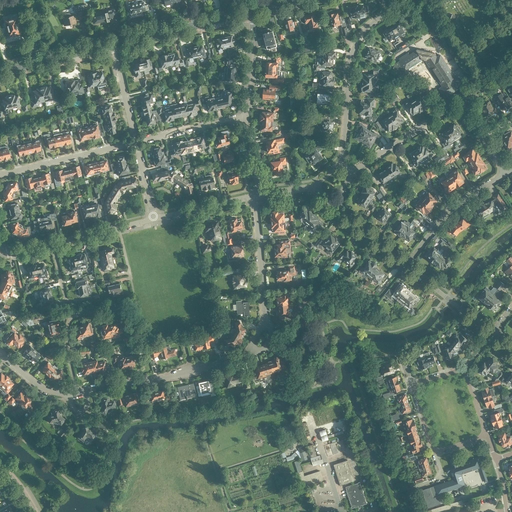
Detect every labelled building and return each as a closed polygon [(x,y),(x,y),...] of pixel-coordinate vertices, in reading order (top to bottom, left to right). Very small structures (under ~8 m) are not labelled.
[(135,13),(148,10),(147,5),(144,6),(142,0),(139,0),(128,3),(131,16),(136,15),(135,13)] [(83,18),(81,11),(87,10),(86,4),(74,7),(71,7),(70,9),(71,13),(63,14),(64,19),(63,19),(65,26),(75,23),(74,19),(79,18),(79,19),(83,18)] [(428,15),(429,17),(436,13),(430,4),(428,5),(421,10),(426,16),(428,15)] [(358,7),(358,6),(351,7),(352,11),(350,11),(352,19),(360,17),(360,18),(365,17),(364,13),(364,12),(367,11),(366,6),(363,7),(363,6),(358,7)] [(110,18),(116,17),(114,9),(106,11),(107,13),(104,13),(105,15),(92,18),(94,24),(106,21),(106,22),(109,22),(108,19),(110,19),(110,18)] [(303,16),(299,20),(304,24),(306,24),(309,23),(311,30),(319,28),(318,25),(322,24),(321,20),(317,20),(315,14),(317,14),(317,16),(320,16),(319,12),(315,13),(304,16),(303,16)] [(329,16),(327,17),(328,22),(330,21),(332,27),(341,25),(342,28),(341,28),(344,37),(349,35),(347,27),(346,27),(344,19),(343,20),(342,16),(338,17),(337,13),(333,14),(332,13),(330,14),(330,15),(329,15),(329,16)] [(19,21),(18,17),(6,20),(7,25),(7,27),(6,27),(7,32),(5,33),(6,37),(8,37),(10,36),(11,37),(13,37),(13,36),(17,35),(22,33),(23,33),(24,38),(29,37),(27,30),(25,31),(21,31),(20,27),(23,27),(21,21),(19,21)] [(295,22),(292,22),(292,19),(288,20),(287,20),(286,20),(285,21),(284,21),(287,31),(289,31),(290,34),(295,33),(294,30),(297,30),(295,22)] [(403,47),(408,44),(406,41),(403,43),(401,38),(400,39),(399,36),(400,35),(400,34),(403,32),(401,28),(403,27),(400,22),(391,28),(403,47)] [(403,47),(391,28),(382,33),(385,38),(383,39),(385,43),(393,38),(394,39),(395,38),(397,41),(396,41),(397,42),(394,44),(396,47),(398,51),(403,47)] [(262,39),(263,42),(275,39),(273,31),(269,32),(268,29),(264,30),(264,33),(263,34),(264,39),(262,39)] [(227,36),(223,37),(226,48),(231,47),(231,48),(234,47),(233,46),(235,45),(233,38),(232,39),(231,36),(228,37),(227,36)] [(222,48),(224,49),(226,48),(223,37),(220,37),(220,38),(217,39),(217,42),(216,42),(218,49),(218,53),(220,53),(222,53),(223,51),(222,48)] [(275,39),(263,42),(264,45),(266,45),(267,49),(269,49),(270,52),(277,51),(276,47),(277,47),(275,39)] [(394,53),(395,55),(412,44),(411,43),(408,44),(403,47),(398,51),(394,53)] [(199,45),(194,46),(197,57),(198,57),(200,57),(201,56),(205,58),(206,57),(205,52),(204,52),(203,48),(202,48),(201,45),(199,46),(199,45)] [(197,57),(194,46),(189,48),(190,48),(187,49),(188,52),(187,52),(188,55),(189,59),(189,60),(189,62),(190,62),(193,62),(193,61),(193,58),(194,58),(197,57)] [(381,54),(382,51),(378,49),(378,51),(372,49),(372,50),(369,48),(366,56),(370,58),(369,60),(376,62),(379,53),(381,54)] [(399,59),(400,61),(395,64),(393,68),(401,81),(408,77),(404,71),(422,60),(426,61),(443,87),(440,89),(445,97),(461,87),(459,84),(461,83),(456,76),(454,77),(450,70),(448,71),(439,56),(437,57),(435,55),(435,54),(435,53),(417,49),(416,50),(416,51),(409,55),(408,53),(399,59)] [(167,54),(170,67),(175,66),(174,64),(177,64),(177,66),(179,65),(180,66),(180,67),(183,66),(184,67),(185,67),(183,59),(180,60),(180,59),(178,60),(177,53),(173,54),(173,53),(171,53),(169,53),(167,54)] [(170,67),(167,54),(158,57),(160,65),(157,65),(158,67),(156,67),(158,73),(158,75),(160,75),(159,71),(162,70),(161,67),(163,66),(164,67),(166,66),(166,68),(170,67)] [(265,67),(265,70),(281,70),(281,66),(279,65),(280,62),(282,63),(282,59),(281,59),(281,56),(274,56),(274,59),(274,63),(266,62),(266,66),(265,67)] [(313,65),(313,67),(325,68),(325,65),(331,65),(332,64),(333,59),(325,58),(321,58),(321,61),(319,61),(319,65),(313,64),(313,65)] [(144,70),(144,71),(152,69),(149,59),(142,60),(143,63),(142,63),(143,70),(144,70)] [(236,68),(236,65),(230,64),(231,59),(226,59),(226,61),(223,61),(223,65),(226,65),(225,68),(224,68),(224,72),(236,73),(237,68),(236,68)] [(143,70),(142,63),(135,64),(136,67),(133,67),(135,74),(136,77),(143,76),(142,73),(144,72),(144,71),(144,70),(143,70)] [(322,74),(322,78),(323,78),(332,79),(332,74),(331,72),(325,72),(326,68),(325,68),(313,67),(313,68),(314,68),(314,71),(318,71),(318,73),(319,74),(321,74),(322,74)] [(361,79),(360,83),(376,84),(376,74),(379,74),(379,69),(372,69),(372,75),(370,75),(369,75),(368,75),(362,75),(362,79),(361,79)] [(281,70),(265,70),(265,76),(266,77),(273,77),(272,82),(285,83),(285,80),(279,79),(279,75),(281,75),(281,70)] [(421,75),(427,82),(431,79),(426,71),(421,75)] [(97,75),(97,72),(94,73),(97,85),(98,87),(98,90),(106,88),(105,84),(106,84),(104,77),(103,77),(102,73),(97,75)] [(235,81),(236,73),(224,72),(224,77),(225,77),(224,80),(235,81)] [(97,85),(94,73),(90,74),(90,75),(87,76),(89,87),(97,85)] [(334,79),(332,79),(323,78),(323,81),(320,81),(320,83),(313,83),(312,87),(324,88),(324,85),(333,86),(333,83),(334,83),(334,79)] [(80,94),(84,93),(82,87),(79,88),(77,80),(66,83),(67,88),(65,89),(66,95),(79,91),(80,94)] [(430,85),(433,90),(428,82),(423,85),(422,85),(418,87),(421,91),(430,85)] [(376,84),(360,83),(360,87),(362,87),(361,91),(371,92),(371,94),(375,94),(376,84)] [(270,90),(264,89),(264,94),(263,94),(262,95),(262,97),(263,97),(263,98),(263,99),(271,99),(271,100),(272,101),(273,102),(274,101),(274,100),(275,90),(280,90),(280,85),(270,85),(270,90)] [(430,85),(421,91),(424,96),(427,94),(433,90),(430,85)] [(41,88),(44,101),(49,101),(49,102),(52,101),(53,103),(59,101),(57,96),(53,97),(50,86),(41,88)] [(233,99),(234,92),(225,91),(225,87),(220,86),(220,89),(222,89),(222,94),(220,94),(220,97),(221,97),(221,98),(231,99),(233,99)] [(44,101),(41,88),(32,90),(35,101),(31,102),(32,108),(38,107),(37,104),(41,104),(41,102),(44,101)] [(332,99),(332,95),(326,94),(326,89),(320,89),(319,90),(317,90),(316,97),(319,98),(319,104),(325,104),(325,103),(331,103),(331,99),(332,99)] [(511,106),(511,101),(508,97),(505,99),(502,94),(494,98),(501,109),(505,107),(507,109),(511,106)] [(150,103),(153,102),(152,97),(153,97),(153,95),(151,95),(141,97),(143,104),(150,103)] [(213,98),(215,108),(230,104),(231,103),(231,99),(221,98),(221,97),(220,97),(215,99),(214,95),(212,95),(212,98),(213,98)] [(19,100),(18,96),(14,97),(14,96),(10,97),(12,109),(20,107),(19,102),(20,102),(19,100)] [(187,103),(185,96),(183,97),(184,102),(183,102),(183,104),(180,105),(181,111),(178,112),(180,117),(189,114),(187,105),(187,104),(187,103)] [(212,98),(209,98),(208,96),(205,97),(208,112),(216,110),(215,108),(213,98),(212,98)] [(414,102),(420,113),(424,110),(423,110),(427,108),(422,100),(424,99),(422,96),(416,99),(417,100),(414,102)] [(2,99),(3,103),(2,104),(2,106),(4,106),(5,114),(9,113),(8,110),(12,109),(10,97),(5,98),(5,99),(2,99)] [(374,98),(367,98),(366,102),(360,102),(360,104),(359,104),(359,107),(360,107),(360,113),(366,113),(366,116),(371,116),(372,106),(373,106),(374,98)] [(187,105),(189,114),(189,116),(197,114),(195,105),(200,104),(199,99),(196,100),(196,102),(187,104),(187,105)] [(420,113),(414,102),(413,101),(410,104),(408,101),(404,103),(412,116),(419,111),(420,113)] [(488,102),(487,102),(486,102),(486,103),(486,104),(484,105),(484,104),(483,104),(482,105),(481,106),(482,107),(481,107),(488,119),(497,112),(498,114),(500,113),(496,106),(493,107),(491,104),(489,102),(488,102)] [(150,103),(143,104),(141,105),(144,116),(146,116),(153,114),(158,113),(158,110),(151,112),(150,107),(151,106),(150,103)] [(171,107),(173,118),(180,117),(178,112),(181,111),(180,105),(173,106),(173,104),(170,105),(170,107),(171,107)] [(102,114),(106,113),(112,112),(110,105),(101,107),(100,105),(93,106),(93,110),(97,109),(98,111),(101,111),(102,114)] [(173,118),(171,107),(170,107),(170,108),(162,110),(161,108),(157,109),(158,110),(158,113),(158,114),(164,113),(166,122),(174,120),(173,118)] [(397,128),(397,127),(396,126),(403,121),(397,112),(399,111),(397,108),(392,112),(393,114),(390,116),(391,117),(397,128)] [(105,122),(106,125),(114,123),(114,122),(116,122),(114,113),(112,113),(112,112),(106,113),(107,121),(105,122)] [(260,120),(271,121),(273,121),(274,113),(261,112),(260,120)] [(158,114),(158,113),(153,114),(146,116),(146,117),(144,117),(145,121),(147,120),(148,125),(155,123),(153,117),(156,116),(157,121),(160,120),(158,114)] [(325,131),(326,130),(332,131),(334,121),(331,121),(331,116),(324,115),(324,118),(322,118),(321,121),(323,122),(322,130),(323,131),(325,131)] [(397,128),(391,117),(387,120),(386,119),(381,122),(383,125),(385,124),(390,132),(393,129),(393,130),(397,128)] [(276,127),(277,121),(273,121),(271,121),(260,120),(260,123),(262,123),(262,131),(266,131),(266,130),(272,131),(272,127),(276,127)] [(116,129),(114,123),(106,125),(102,126),(104,132),(106,132),(106,131),(109,131),(110,134),(116,133),(115,129),(116,129)] [(363,141),(369,131),(366,129),(367,127),(359,123),(357,126),(360,128),(354,138),(358,140),(359,138),(363,141)] [(92,139),(100,137),(97,124),(90,126),(92,139)] [(450,128),(448,129),(455,140),(457,138),(457,139),(461,137),(459,134),(461,133),(456,124),(454,126),(454,125),(450,127),(450,128)] [(90,126),(84,127),(86,139),(92,138),(92,139),(90,126)] [(80,142),(83,141),(83,140),(86,139),(84,127),(77,129),(80,142)] [(444,147),(445,146),(455,140),(448,129),(441,134),(445,142),(442,144),(444,147)] [(504,144),(511,138),(511,132),(509,129),(506,131),(507,133),(503,135),(500,137),(502,140),(501,141),(503,144),(504,143),(504,144)] [(230,146),(229,144),(228,138),(230,138),(229,131),(221,132),(222,135),(220,136),(220,137),(218,138),(218,141),(215,142),(216,148),(221,146),(225,145),(226,147),(230,146)] [(373,133),(369,131),(363,141),(367,144),(366,145),(370,148),(376,138),(379,140),(381,136),(374,132),(373,133)] [(62,136),(64,145),(65,145),(66,146),(67,145),(68,144),(69,144),(71,143),(69,133),(68,132),(61,133),(62,136)] [(64,145),(62,136),(61,133),(58,134),(54,135),(54,137),(54,138),(56,147),(64,145)] [(292,137),(291,133),(284,135),(284,134),(276,136),(277,139),(275,140),(266,142),(267,146),(266,146),(268,152),(274,151),(274,153),(279,152),(277,144),(280,144),(281,144),(286,143),(284,138),(285,138),(285,139),(292,137)] [(50,139),(50,138),(49,134),(43,135),(44,143),(48,142),(49,148),(52,148),(53,148),(53,149),(55,148),(56,147),(54,138),(50,139)] [(196,140),(198,151),(199,151),(198,150),(207,148),(208,150),(211,149),(210,144),(205,145),(203,136),(195,138),(196,140)] [(20,144),(19,145),(18,141),(16,142),(15,139),(11,140),(13,147),(17,146),(19,155),(22,155),(23,155),(23,156),(25,155),(25,154),(26,154),(24,145),(20,146),(20,144)] [(34,152),(32,143),(31,140),(24,142),(25,144),(24,144),(24,145),(26,154),(34,152)] [(36,142),(32,143),(34,152),(35,152),(36,152),(37,152),(38,151),(39,151),(38,151),(41,150),(39,140),(36,141),(36,142)] [(189,153),(198,151),(196,140),(189,142),(190,146),(188,147),(189,153)] [(182,154),(180,144),(179,142),(172,144),(174,153),(169,154),(170,159),(173,158),(173,156),(182,154)] [(185,154),(189,153),(188,147),(190,146),(189,142),(180,144),(182,154),(182,155),(183,163),(185,162),(184,158),(185,157),(185,154)] [(323,148),(323,147),(324,144),(316,143),(315,147),(316,147),(316,148),(314,149),(313,147),(309,150),(311,152),(306,155),(313,164),(314,164),(315,164),(316,163),(317,162),(319,160),(319,161),(319,160),(320,160),(322,159),(322,158),(320,154),(318,152),(318,151),(319,150),(320,148),(323,148)] [(416,149),(424,160),(433,154),(431,151),(429,152),(424,145),(421,147),(420,146),(416,149)] [(4,159),(8,159),(8,158),(10,158),(8,146),(1,147),(1,149),(2,150),(4,159)] [(155,158),(165,156),(164,151),(161,152),(160,147),(152,149),(155,158)] [(440,150),(446,159),(449,157),(446,152),(443,148),(440,150)] [(469,165),(481,158),(474,148),(468,152),(469,153),(464,156),(469,165)] [(413,168),(415,166),(424,160),(416,149),(413,151),(413,152),(410,154),(415,162),(410,165),(413,168)] [(439,150),(439,149),(435,151),(439,156),(437,158),(440,163),(441,162),(443,161),(446,159),(440,150),(439,150)] [(217,154),(218,160),(218,161),(223,160),(223,157),(223,155),(225,155),(224,152),(217,154)] [(225,163),(234,161),(232,154),(230,155),(230,154),(225,155),(226,156),(223,157),(225,163)] [(449,157),(446,159),(443,161),(441,162),(444,167),(450,163),(450,164),(456,160),(454,159),(452,155),(449,157)] [(119,167),(126,166),(124,156),(116,158),(117,160),(117,163),(116,164),(117,168),(119,167)] [(163,156),(154,159),(155,166),(164,164),(165,167),(168,167),(171,166),(170,163),(171,163),(170,159),(168,159),(169,163),(165,164),(163,156)] [(284,164),(286,164),(285,158),(280,158),(280,162),(272,163),(273,175),(283,174),(282,165),(284,165),(284,164)] [(487,168),(481,158),(469,165),(475,174),(480,171),(481,172),(487,168)] [(103,161),(99,162),(102,172),(105,171),(105,172),(109,171),(107,161),(104,162),(103,161)] [(102,172),(99,162),(92,164),(94,173),(102,172)] [(387,169),(392,177),(397,174),(398,175),(401,173),(395,163),(393,164),(393,163),(385,168),(386,169),(387,169)] [(94,173),(92,164),(88,165),(85,166),(87,176),(91,175),(91,174),(94,173)] [(80,169),(79,166),(72,168),(73,169),(74,176),(75,177),(79,176),(79,178),(82,178),(81,173),(80,169)] [(119,167),(117,168),(119,175),(123,174),(123,175),(126,174),(129,173),(127,166),(126,166),(119,167)] [(161,168),(162,172),(152,174),(154,180),(158,179),(158,181),(167,179),(168,178),(167,178),(168,177),(169,176),(168,176),(169,175),(170,175),(171,173),(171,172),(168,170),(169,170),(168,167),(165,167),(161,168)] [(427,171),(431,177),(434,174),(435,174),(432,168),(427,171)] [(65,181),(69,180),(69,177),(74,176),(73,169),(63,172),(64,178),(65,180),(65,181)] [(386,169),(378,174),(384,184),(388,181),(387,180),(392,177),(387,169),(386,169)] [(461,186),(461,185),(464,182),(462,179),(463,179),(456,169),(453,171),(453,172),(449,174),(451,178),(457,187),(459,188),(461,186)] [(56,175),(57,178),(54,179),(56,187),(62,185),(61,181),(65,180),(64,178),(63,172),(62,170),(56,172),(56,175)] [(171,171),(171,172),(171,173),(170,175),(169,175),(168,176),(169,176),(168,177),(167,178),(168,178),(167,179),(168,179),(173,182),(174,180),(180,184),(184,179),(171,171)] [(233,174),(233,173),(232,171),(227,172),(228,174),(230,183),(231,184),(234,183),(234,184),(237,183),(238,183),(238,182),(237,180),(238,180),(238,177),(239,177),(238,173),(237,173),(233,174)] [(424,181),(431,177),(427,171),(421,175),(424,181)] [(49,177),(49,173),(42,175),(42,176),(44,183),(44,187),(51,186),(52,189),(54,188),(53,183),(51,184),(50,180),(51,180),(50,177),(49,177)] [(35,189),(44,187),(44,183),(42,176),(32,179),(34,185),(34,187),(35,189)] [(122,180),(122,181),(123,180),(123,181),(126,189),(135,187),(135,185),(137,184),(136,178),(126,180),(126,179),(130,179),(130,176),(122,178),(122,180)] [(211,190),(212,188),(215,187),(212,176),(209,176),(209,178),(206,178),(208,189),(209,190),(211,190)] [(34,185),(32,179),(32,177),(25,179),(26,182),(25,182),(26,185),(27,188),(34,187),(34,185)] [(208,189),(206,178),(202,179),(202,180),(199,181),(201,191),(204,190),(205,191),(207,191),(208,189)] [(457,187),(451,178),(448,180),(447,179),(442,182),(446,187),(444,188),(447,193),(457,186),(457,187)] [(180,184),(184,187),(183,188),(185,193),(188,192),(189,195),(192,194),(192,191),(191,187),(193,187),(192,182),(190,182),(184,179),(180,184)] [(116,185),(113,189),(121,194),(122,195),(126,189),(123,181),(118,182),(116,186),(116,185)] [(18,183),(16,183),(8,185),(7,186),(6,186),(5,188),(13,194),(16,190),(20,189),(18,183)] [(371,198),(375,192),(372,190),(373,189),(368,185),(366,187),(365,186),(363,189),(364,190),(361,194),(362,194),(363,194),(371,198)] [(384,198),(387,197),(387,196),(381,186),(377,189),(380,193),(383,197),(384,198)] [(13,197),(15,194),(13,194),(5,188),(3,190),(4,191),(3,192),(5,200),(12,199),(11,197),(13,197)] [(113,189),(107,198),(115,203),(121,194),(113,189)] [(502,210),(508,207),(498,192),(492,196),(494,198),(482,205),(482,203),(476,207),(479,213),(478,213),(481,217),(488,212),(488,213),(496,208),(493,205),(497,202),(502,210)] [(434,196),(429,193),(423,199),(422,199),(423,198),(419,195),(417,197),(420,199),(432,209),(432,208),(432,207),(439,199),(435,195),(434,196)] [(362,194),(360,197),(361,197),(358,202),(365,207),(367,207),(370,202),(372,203),(374,200),(371,198),(363,194),(362,194)] [(404,204),(407,201),(401,196),(398,199),(404,204)] [(115,203),(107,198),(105,202),(108,213),(109,214),(113,213),(112,212),(117,210),(115,203)] [(432,209),(420,199),(418,202),(418,201),(414,205),(423,213),(424,212),(427,215),(429,212),(431,212),(432,211),(431,209),(432,209)] [(402,210),(406,205),(401,201),(397,206),(400,208),(402,210)] [(9,212),(19,210),(18,203),(8,205),(9,209),(9,210),(9,212)] [(98,204),(90,206),(92,217),(96,216),(97,217),(101,216),(98,204)] [(92,217),(90,206),(82,208),(85,219),(92,217)] [(306,225),(314,215),(305,208),(301,213),(302,213),(298,218),(306,225)] [(386,219),(391,214),(383,208),(378,214),(380,215),(377,218),(380,220),(381,219),(384,222),(384,221),(385,222),(387,219),(386,219)] [(20,213),(19,210),(9,212),(10,214),(11,214),(12,219),(16,218),(16,221),(23,219),(22,213),(20,213)] [(68,214),(69,214),(68,211),(65,211),(66,214),(67,214),(68,216),(61,217),(63,222),(62,222),(63,226),(71,224),(68,214)] [(278,212),(278,211),(271,212),(271,219),(270,220),(270,222),(271,223),(286,222),(293,221),(293,214),(289,214),(289,218),(284,218),(284,212),(278,212)] [(76,212),(69,214),(68,214),(71,224),(74,223),(75,222),(78,221),(76,215),(77,215),(76,212)] [(44,218),(47,230),(51,229),(50,228),(53,228),(51,221),(57,220),(55,213),(49,214),(50,215),(44,217),(44,218)] [(319,227),(323,222),(314,215),(306,225),(304,227),(308,230),(310,229),(311,229),(314,231),(318,226),(319,227)] [(459,231),(472,223),(467,217),(454,225),(452,224),(447,230),(450,233),(452,231),(456,235),(459,231)] [(40,218),(32,220),(34,228),(40,227),(41,231),(43,230),(43,231),(47,230),(44,218),(40,219),(40,218)] [(242,223),(241,222),(240,221),(236,222),(235,218),(226,221),(227,226),(229,226),(231,232),(236,231),(235,230),(242,228),(242,227),(243,225),(242,223)] [(410,224),(401,236),(408,242),(414,235),(413,234),(415,232),(411,229),(415,223),(417,224),(419,221),(415,218),(410,224)] [(402,221),(394,230),(398,233),(397,233),(398,234),(399,235),(400,235),(401,236),(410,224),(407,222),(406,222),(404,221),(403,222),(402,221)] [(272,223),(270,224),(271,226),(272,227),(272,231),(279,231),(279,234),(286,233),(285,226),(286,226),(286,222),(271,223),(272,223)] [(16,235),(22,226),(19,224),(18,225),(18,223),(11,224),(13,233),(14,233),(13,234),(16,235)] [(209,240),(215,239),(216,240),(221,239),(219,231),(220,231),(218,223),(212,224),(212,223),(206,224),(207,226),(204,227),(205,231),(207,231),(209,240)] [(28,233),(31,232),(30,227),(26,228),(23,225),(22,226),(16,235),(18,237),(18,236),(20,237),(29,235),(28,233)] [(335,238),(331,235),(327,240),(322,236),(317,242),(320,245),(319,246),(322,248),(325,245),(327,247),(329,249),(327,251),(331,255),(337,246),(340,242),(339,241),(340,240),(336,237),(335,238)] [(441,239),(446,242),(451,246),(453,244),(444,236),(441,239)] [(276,259),(282,259),(281,257),(287,257),(286,249),(289,248),(290,247),(289,245),(291,245),(290,240),(279,241),(280,244),(274,245),(276,259)] [(428,259),(433,262),(445,248),(441,245),(440,248),(438,247),(436,249),(434,247),(433,247),(430,250),(431,251),(427,256),(429,258),(428,259)] [(238,259),(243,259),(242,248),(241,248),(241,246),(231,246),(232,257),(238,257),(238,259)] [(100,252),(98,252),(100,258),(97,259),(98,261),(112,258),(111,253),(113,253),(112,248),(109,249),(108,247),(103,248),(104,250),(100,251),(100,252)] [(440,267),(441,269),(444,265),(446,267),(450,263),(450,262),(450,260),(449,259),(448,259),(447,259),(446,260),(442,257),(446,253),(444,252),(446,249),(445,248),(433,262),(439,268),(440,267)] [(343,251),(337,259),(340,262),(343,258),(345,259),(344,260),(352,266),(355,262),(354,260),(358,256),(349,249),(345,253),(343,251)] [(84,254),(77,255),(79,267),(80,267),(81,270),(85,269),(84,266),(87,265),(84,254)] [(79,267),(77,255),(75,256),(75,258),(70,259),(71,262),(70,263),(72,273),(77,271),(78,274),(72,276),(73,279),(82,277),(81,270),(80,267),(79,267)] [(96,261),(97,266),(101,265),(102,266),(103,266),(104,270),(110,269),(109,268),(113,267),(113,264),(114,264),(112,258),(98,261),(96,261)] [(374,262),(370,259),(367,263),(366,263),(364,265),(365,266),(363,267),(360,270),(361,271),(360,271),(363,274),(362,276),(366,279),(368,276),(367,276),(377,265),(377,264),(375,262),(374,262)] [(39,277),(36,266),(36,265),(28,267),(31,278),(38,277),(39,277)] [(42,278),(43,278),(48,277),(46,267),(45,268),(44,265),(36,266),(39,277),(38,277),(41,287),(44,286),(47,285),(46,281),(43,282),(42,278)] [(377,265),(367,276),(368,276),(372,280),(373,279),(378,283),(380,283),(381,281),(381,279),(385,274),(376,267),(377,266),(377,265)] [(289,274),(295,274),(294,266),(289,267),(289,271),(282,271),(277,271),(277,275),(277,280),(283,279),(283,281),(290,280),(289,274)] [(2,280),(11,285),(12,283),(15,282),(13,275),(11,276),(10,273),(8,271),(6,272),(5,273),(5,274),(1,275),(2,280)] [(246,287),(245,273),(232,275),(232,281),(231,281),(232,284),(233,284),(233,289),(239,289),(239,287),(246,287)] [(86,281),(86,279),(84,279),(81,280),(75,282),(77,288),(78,288),(88,286),(88,285),(87,281),(86,281)] [(14,297),(16,293),(14,292),(12,291),(12,290),(11,290),(12,286),(11,285),(2,280),(0,284),(0,287),(13,294),(12,296),(14,297)] [(116,296),(116,292),(121,291),(119,284),(110,286),(109,284),(110,284),(109,281),(103,282),(104,286),(107,285),(109,293),(110,293),(111,297),(116,296)] [(398,298),(400,300),(403,297),(404,298),(406,295),(407,296),(410,292),(400,284),(398,287),(397,286),(393,291),(389,288),(384,295),(391,300),(393,297),(397,299),(398,298)] [(497,306),(501,302),(497,299),(499,296),(496,295),(502,287),(498,284),(496,287),(498,288),(486,303),(487,304),(486,304),(492,309),(496,305),(497,306)] [(88,286),(78,288),(79,292),(81,297),(84,296),(85,297),(88,296),(86,287),(87,287),(88,288),(92,287),(91,285),(88,285),(88,286)] [(380,295),(384,289),(379,286),(375,291),(380,295)] [(13,294),(0,287),(0,297),(4,299),(6,294),(7,295),(7,294),(12,297),(12,296),(13,294)] [(496,287),(493,291),(492,290),(491,292),(488,290),(488,291),(484,289),(481,293),(482,294),(479,297),(486,303),(498,288),(496,287)] [(50,290),(45,291),(45,289),(38,291),(40,298),(42,298),(51,296),(50,290)] [(288,296),(288,292),(282,292),(283,295),(279,295),(280,297),(276,298),(276,301),(277,301),(278,305),(279,305),(287,305),(289,305),(289,304),(291,304),(290,300),(289,300),(289,296),(288,296)] [(418,298),(410,292),(407,296),(406,295),(404,298),(403,297),(400,300),(406,304),(406,305),(408,307),(409,306),(409,307),(414,301),(415,301),(418,298)] [(53,302),(51,296),(42,298),(43,302),(42,302),(43,304),(53,302)] [(241,303),(241,301),(236,301),(236,304),(233,305),(234,311),(237,311),(237,315),(241,314),(241,316),(242,316),(242,314),(243,314),(244,316),(249,316),(248,302),(243,303),(241,303)] [(287,305),(279,305),(279,318),(284,318),(284,316),(289,316),(289,308),(287,308),(287,305)] [(9,315),(14,312),(13,312),(12,312),(11,311),(10,311),(8,312),(8,311),(2,313),(1,311),(0,311),(0,319),(4,317),(9,315)] [(30,326),(34,325),(32,318),(23,321),(26,323),(28,325),(30,326)] [(49,329),(58,327),(59,326),(57,319),(43,323),(44,326),(48,325),(49,329)] [(245,330),(240,327),(239,322),(234,323),(236,328),(233,329),(231,328),(229,332),(230,333),(241,339),(243,335),(242,334),(245,330)] [(89,323),(82,325),(82,326),(83,326),(85,336),(89,335),(89,336),(92,335),(89,323)] [(109,326),(111,335),(122,333),(121,329),(117,330),(117,328),(116,328),(116,324),(109,326)] [(102,326),(103,329),(101,329),(101,330),(100,330),(102,336),(102,335),(103,340),(109,338),(109,336),(111,335),(109,326),(107,326),(107,325),(102,326)] [(85,337),(83,326),(82,326),(76,327),(78,332),(76,333),(78,340),(82,339),(82,340),(86,339),(85,337)] [(60,334),(58,327),(49,329),(50,335),(56,334),(57,336),(58,335),(60,334)] [(13,342),(18,336),(15,334),(15,333),(12,331),(5,339),(7,340),(7,341),(7,343),(9,344),(11,344),(12,344),(13,342)] [(459,344),(463,347),(466,343),(465,342),(467,339),(462,334),(460,336),(456,332),(453,336),(456,339),(455,340),(459,343),(459,344)] [(27,343),(34,335),(31,333),(26,339),(23,336),(23,337),(19,335),(18,336),(13,342),(19,348),(23,343),(22,342),(24,340),(25,340),(27,343)] [(239,344),(242,340),(241,339),(230,333),(228,336),(229,339),(224,341),(225,345),(230,344),(236,348),(238,344),(239,344)] [(216,342),(214,335),(200,339),(198,340),(198,344),(194,345),(195,351),(203,349),(203,350),(210,348),(209,343),(212,342),(213,343),(216,342)] [(455,340),(451,346),(453,348),(454,350),(455,349),(456,352),(460,351),(462,352),(465,348),(463,347),(459,344),(459,343),(455,340)] [(28,358),(35,350),(30,345),(27,349),(27,348),(23,353),(28,358)] [(453,348),(451,346),(450,348),(443,350),(445,355),(446,354),(449,360),(454,358),(453,357),(457,355),(456,352),(455,349),(454,350),(453,348)] [(169,347),(149,352),(151,358),(157,356),(157,355),(160,355),(161,359),(168,358),(168,357),(176,355),(174,349),(170,350),(169,347)] [(56,354),(54,350),(52,348),(48,352),(46,355),(51,360),(53,357),(56,354)] [(35,350),(28,358),(32,361),(33,360),(35,362),(39,358),(38,357),(40,354),(35,350)] [(125,357),(127,368),(135,367),(133,360),(138,359),(137,353),(134,354),(134,355),(125,357)] [(425,359),(425,356),(424,354),(420,355),(420,356),(420,358),(418,359),(419,361),(416,361),(418,366),(420,365),(422,369),(428,367),(428,366),(425,359)] [(429,357),(428,355),(425,356),(425,359),(428,366),(432,365),(432,363),(436,362),(434,356),(429,357)] [(112,357),(113,362),(113,364),(116,363),(118,369),(124,368),(124,369),(127,368),(125,357),(125,356),(118,357),(117,356),(112,357)] [(279,359),(279,358),(277,357),(275,358),(273,360),(274,360),(270,361),(274,372),(274,371),(278,370),(278,369),(280,369),(280,370),(283,372),(285,371),(286,368),(286,367),(284,360),(281,361),(281,358),(279,359)] [(490,369),(490,370),(493,372),(498,366),(495,363),(496,361),(493,358),(491,360),(489,358),(486,362),(485,361),(484,363),(490,369)] [(101,362),(100,359),(97,360),(97,361),(96,361),(98,371),(99,373),(108,371),(107,364),(105,365),(104,362),(101,362)] [(92,372),(89,362),(86,362),(84,361),(82,362),(82,363),(83,367),(81,367),(82,374),(85,374),(85,375),(86,375),(88,375),(89,374),(89,373),(92,372)] [(96,361),(93,361),(92,362),(92,361),(89,362),(92,372),(98,371),(96,361)] [(268,380),(272,379),(272,378),(270,373),(274,372),(270,361),(267,362),(267,363),(263,365),(266,375),(266,376),(267,376),(268,380)] [(54,365),(53,367),(52,367),(47,363),(44,366),(45,368),(43,370),(50,377),(51,376),(54,373),(52,372),(55,369),(56,368),(56,367),(54,365)] [(387,375),(394,372),(392,368),(393,367),(391,363),(385,365),(387,369),(382,370),(384,376),(387,376),(387,375)] [(484,376),(490,370),(490,369),(484,363),(478,371),(479,372),(479,374),(480,374),(481,374),(484,376)] [(266,375),(263,365),(253,368),(252,368),(253,372),(254,372),(255,375),(253,376),(254,379),(256,378),(256,379),(259,378),(260,381),(265,380),(266,384),(269,383),(268,380),(267,376),(266,376),(266,375)] [(56,367),(56,368),(55,369),(52,372),(54,373),(51,376),(53,377),(52,378),(53,378),(57,380),(58,380),(59,380),(60,381),(62,381),(62,380),(63,379),(64,379),(61,369),(58,369),(58,368),(57,367),(56,367)] [(0,385),(1,386),(8,379),(9,377),(7,375),(5,376),(0,371),(0,385)] [(505,378),(502,376),(501,377),(500,378),(499,380),(501,384),(503,381),(506,384),(508,382),(511,385),(511,372),(506,380),(504,379),(505,378)] [(244,378),(243,374),(234,376),(233,374),(225,376),(227,387),(236,386),(235,383),(243,382),(245,389),(251,387),(248,377),(244,378)] [(397,380),(396,377),(387,380),(388,384),(387,384),(388,387),(399,383),(397,380)] [(8,379),(1,386),(0,387),(7,393),(11,389),(9,388),(13,383),(8,379)] [(199,395),(210,393),(211,396),(216,395),(213,382),(212,382),(212,383),(206,384),(205,381),(199,383),(198,383),(199,386),(197,387),(196,387),(198,396),(199,396),(199,395)] [(180,400),(196,396),(193,383),(188,384),(189,386),(177,388),(179,395),(180,400)] [(399,383),(388,387),(390,393),(391,393),(394,392),(401,390),(399,386),(400,386),(399,383)] [(482,392),(484,399),(495,396),(492,388),(489,389),(488,387),(483,389),(484,391),(482,392)] [(164,394),(164,390),(157,392),(157,391),(154,392),(154,390),(148,392),(149,396),(150,396),(151,402),(156,401),(156,399),(165,397),(166,400),(169,399),(167,394),(164,394)] [(22,391),(16,399),(15,399),(15,400),(19,403),(22,406),(30,396),(27,394),(26,395),(22,391)] [(130,395),(122,397),(120,397),(117,398),(119,406),(123,405),(122,403),(125,402),(126,407),(138,404),(137,403),(138,402),(137,397),(136,392),(130,394),(130,395)] [(405,395),(397,398),(400,405),(408,403),(405,395)] [(34,399),(30,396),(22,406),(26,409),(30,412),(28,416),(29,417),(28,417),(29,419),(30,418),(31,419),(36,414),(32,411),(32,412),(31,411),(37,404),(33,400),(34,399)] [(495,402),(493,396),(484,399),(487,407),(489,407),(489,408),(494,407),(493,405),(494,405),(493,403),(495,402)] [(111,408),(114,407),(113,401),(109,402),(109,398),(101,399),(102,405),(101,405),(101,407),(102,407),(100,411),(105,414),(106,412),(107,413),(111,410),(111,408)] [(410,411),(408,403),(400,405),(402,413),(410,411)] [(490,418),(492,422),(501,419),(500,416),(501,416),(500,413),(503,412),(503,411),(503,409),(501,408),(493,410),(494,411),(492,412),(493,414),(490,415),(491,417),(490,418)] [(60,414),(58,409),(51,411),(52,415),(48,416),(50,422),(52,421),(53,423),(58,424),(59,422),(61,424),(61,423),(62,423),(63,423),(64,422),(64,421),(63,420),(64,419),(61,416),(60,414)] [(401,412),(390,416),(391,421),(403,417),(401,412)] [(110,423),(101,418),(99,421),(109,426),(110,423)] [(501,419),(492,422),(493,426),(494,426),(495,428),(504,425),(503,422),(505,421),(504,418),(501,419)] [(408,430),(415,427),(416,427),(414,420),(412,421),(412,419),(405,422),(403,423),(404,426),(406,425),(408,430)] [(84,428),(78,437),(83,440),(84,438),(87,440),(90,439),(92,437),(92,438),(96,433),(87,427),(86,429),(84,429),(84,428)] [(408,433),(409,437),(417,434),(415,427),(408,430),(406,430),(407,431),(406,432),(407,433),(408,433)] [(511,439),(511,436),(511,437),(510,434),(509,434),(507,434),(507,432),(498,435),(499,438),(498,438),(499,443),(500,442),(501,446),(503,447),(506,446),(507,446),(511,445),(511,444),(511,440),(511,439)] [(411,444),(419,442),(417,434),(409,437),(410,441),(410,442),(410,443),(411,443),(411,444)] [(415,452),(422,450),(421,448),(423,448),(421,441),(419,442),(411,444),(413,449),(411,449),(412,452),(415,452)] [(311,458),(317,456),(313,444),(307,446),(311,458)] [(302,461),(307,459),(303,446),(298,448),(300,453),(302,461)] [(291,456),(286,457),(287,461),(293,459),(297,455),(295,452),(291,456)] [(321,455),(317,456),(311,458),(310,458),(313,466),(324,463),(321,455)] [(417,456),(410,458),(411,461),(416,459),(418,466),(419,469),(421,468),(429,466),(426,458),(418,460),(417,456)] [(441,504),(438,494),(464,486),(460,474),(480,468),(484,482),(487,481),(479,457),(473,459),(473,460),(458,465),(457,464),(455,458),(450,460),(452,467),(445,469),(447,473),(451,472),(453,480),(422,490),(428,508),(441,504)] [(340,486),(354,481),(348,460),(333,465),(340,486)] [(429,466),(421,468),(422,471),(422,472),(423,476),(431,473),(429,466)] [(303,471),(298,473),(302,487),(323,480),(320,471),(304,476),(303,471)] [(352,508),(366,503),(360,482),(346,487),(352,508)] [(436,511),(464,504),(463,500),(425,511),(436,511)]
